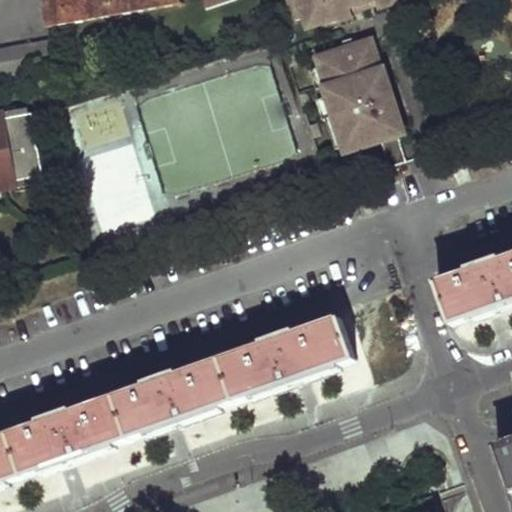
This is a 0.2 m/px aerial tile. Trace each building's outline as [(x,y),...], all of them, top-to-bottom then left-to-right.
[(185,0),(45,0),(51,29),(186,1),(185,0)] [(202,0),(205,8),(232,0),(202,0)] [(291,0),(298,20),(306,18),(310,28),(339,19),(339,21),(355,16),(354,13),(352,7),(365,3),(374,0),(377,0),(379,4),(380,8),(405,0),(291,0)] [(377,0),(374,0),(365,3),(366,8),(379,4),(377,0)] [(366,8),(365,3),(352,7),(354,13),(366,8)] [(53,40),(0,50),(0,77),(58,66),(53,40)] [(384,69),(374,40),(319,58),(328,88),(326,88),(336,118),(338,118),(344,115),(348,128),(342,130),(350,154),(384,143),(401,137),(406,136),(398,112),(394,113),(390,101),(396,99),(386,68),(384,69)] [(31,104),(5,109),(6,114),(7,119),(32,115),(31,104)] [(0,185),(2,185),(3,189),(19,186),(18,182),(44,177),(47,177),(42,149),(41,149),(39,141),(40,141),(36,114),(32,115),(7,119),(6,114),(0,115),(0,185)] [(338,118),(342,130),(348,128),(344,115),(338,118)] [(407,156),(401,137),(384,143),(391,162),(407,156)] [(46,187),(44,177),(18,182),(19,186),(20,191),(46,187)] [(511,258),(502,262),(500,258),(471,268),(473,273),(444,283),(459,326),(511,306),(511,258)] [(73,414),(45,423),(46,427),(0,443),(0,490),(361,362),(347,320),(297,338),(295,335),(269,344),(270,349),(179,379),(178,376),(146,387),(147,392),(74,417),(73,414)] [(437,511),(431,495),(384,511),(437,511)]
